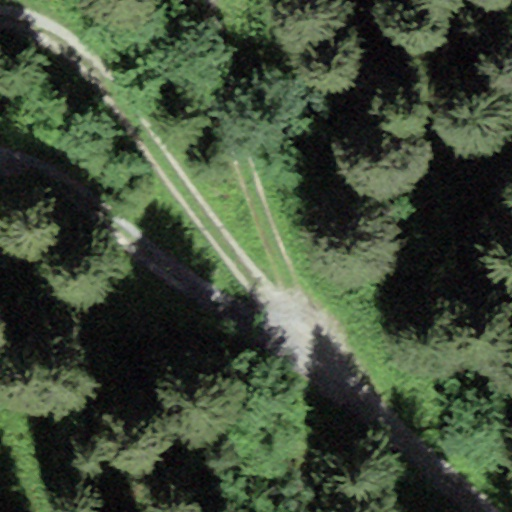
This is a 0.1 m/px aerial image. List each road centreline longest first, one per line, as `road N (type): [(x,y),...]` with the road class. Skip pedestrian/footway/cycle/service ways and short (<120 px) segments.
road 1 (track): [(0,23),(33,27),(116,80),(318,351)]
road 2 (track): [(7,156),(127,225),(289,358),(318,351)]
road 3 (track): [(318,351),(479,511)]
